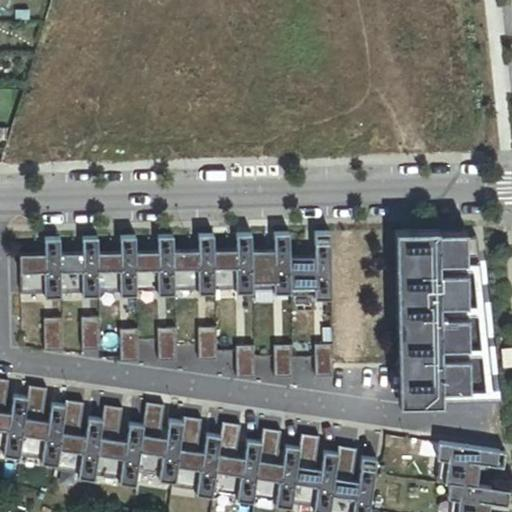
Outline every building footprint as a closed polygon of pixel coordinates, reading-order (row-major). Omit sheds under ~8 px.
[(331,300),(328,234),(313,234),(315,258),(289,259),(290,294),(291,297),(314,296),(315,301),(331,300)] [(289,259),(288,235),(273,235),(274,252),(251,252),(253,291),(273,290),(274,294),(290,294),(289,259)] [(251,252),(250,236),(235,236),(236,251),(213,252),(215,290),(235,290),(235,294),(253,294),(253,291),(251,252)] [(213,252),(212,237),(197,237),(198,252),(172,253),(174,292),(198,291),(198,295),(215,295),(215,290),(213,252)] [(172,253),(171,238),(156,238),(157,253),(135,254),(137,292),(157,292),(158,296),(174,296),(174,292),(172,253)] [(97,255),(96,239),(81,240),(81,255),(59,256),(61,294),(82,294),(82,298),(99,297),(98,293),(97,255)] [(119,239),(119,254),(97,255),(98,293),(120,293),(120,297),(137,296),(137,292),(135,254),(134,239),(119,239)] [(494,400),(476,239),(402,241),(404,401),(494,400)] [(59,256),(59,240),(43,241),(44,256),(18,257),(20,296),(44,295),(44,299),(61,298),(61,294),(59,256)] [(64,351),(62,319),(44,320),(45,352),(64,351)] [(101,351),(100,319),(82,319),(83,351),(101,351)] [(218,361),(216,329),(198,329),(199,362),(218,361)] [(140,363),(139,330),(120,331),(122,363),(140,363)] [(178,362),(176,330),(158,330),(159,363),(178,362)] [(335,378),(333,345),(316,346),(317,378),(335,378)] [(295,379),(293,347),(275,347),(277,379),(295,379)] [(257,380),(255,348),(237,348),(239,380),(257,380)] [(511,367),(511,348),(501,349),(503,368),(511,367)] [(22,455),(29,396),(14,394),(12,412),(6,412),(10,380),(0,378),(0,450),(5,452),(5,455),(21,459),(22,455)] [(58,467),(67,404),(52,402),(50,420),(43,419),(48,388),(30,386),(29,396),(22,455),(43,460),(43,464),(58,467)] [(97,477),(105,419),(90,417),(87,435),(81,434),(85,403),(68,400),(67,404),(58,467),(57,471),(81,475),(80,479),(96,482),(97,477)] [(179,484),(186,421),(171,420),(168,438),(162,437),(166,406),(149,403),(146,425),(139,474),(160,477),(160,481),(179,484)] [(139,474),(146,425),(131,423),(128,441),(119,440),(124,409),(106,406),(105,419),(97,477),(121,481),(120,485),(137,488),(139,474)] [(218,494),(224,436),(209,434),(206,452),(200,451),(204,420),(186,417),(186,421),(179,484),(178,488),(202,492),(202,496),(217,498),(218,494)] [(258,501),(265,442),(249,440),(247,458),(238,457),(242,426),(225,423),(224,436),(218,494),(242,498),(241,502),(258,505),(258,501)] [(296,505),(303,447),(288,446),(286,464),(279,463),(283,432),(266,430),(265,442),(258,501),(282,504),(281,508),(296,510),(296,505)] [(333,511),(341,453),(326,451),(324,470),(317,469),(322,438),(304,435),(303,447),(296,505),(320,508),(319,511),(333,511)] [(503,467),(505,452),(441,443),(439,460),(442,461),(439,482),(452,484),(477,487),(480,464),(503,467)] [(373,511),(380,460),(365,458),(362,483),(356,482),(360,450),(342,447),(341,453),(333,511),(373,511)] [(507,507),(509,491),(477,487),(452,484),(450,499),(454,499),(452,511),(489,511),(491,505),(507,507)]
